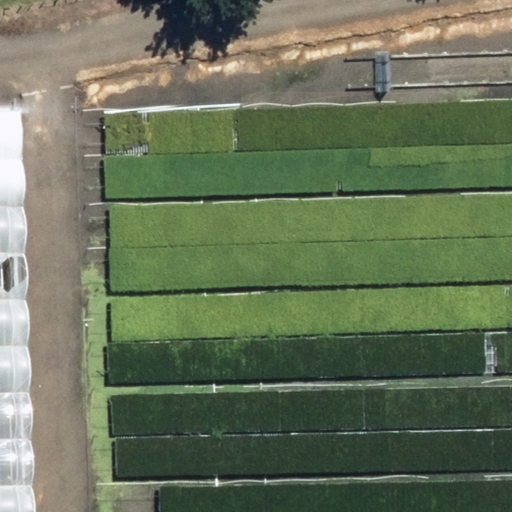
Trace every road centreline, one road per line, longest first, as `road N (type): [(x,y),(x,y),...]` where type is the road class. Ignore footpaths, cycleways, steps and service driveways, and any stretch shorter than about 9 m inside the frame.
road 1 (track): [(48,56),(65,511)]
road 2 (track): [(366,0),(0,65)]
